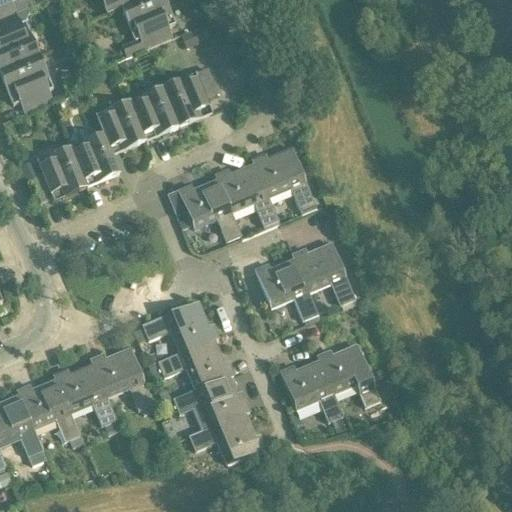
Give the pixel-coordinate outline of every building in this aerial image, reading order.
[(13,0),(0,0),(0,22),(15,17),(34,9),(29,0),(23,0),(15,4),(13,0)] [(145,0),(98,0),(106,18),(121,12),(146,1),(146,0),(145,0)] [(121,12),(135,45),(122,50),(126,61),(172,42),(167,31),(175,28),(162,0),(146,0),(146,1),(121,12)] [(0,75),(38,59),(24,25),(20,27),(15,17),(0,22),(0,75)] [(199,29),(179,38),(185,52),(205,44),(199,29)] [(38,59),(0,75),(0,78),(13,109),(20,106),(24,117),(52,105),(48,94),(53,92),(38,59)] [(116,65),(121,76),(134,71),(129,60),(126,61),(116,65)] [(206,73),(162,92),(179,131),(212,117),(206,103),(217,99),(206,73)] [(162,92),(128,105),(145,145),(179,131),(162,92)] [(128,105),(95,120),(102,138),(103,138),(112,159),(113,159),(145,145),(128,105)] [(102,138),(70,151),(87,191),(120,177),(113,159),(112,159),(103,138),(102,138)] [(70,151),(36,165),(53,205),(87,191),(70,151)] [(266,158),(251,164),(254,169),(267,201),(268,201),(290,192),(299,215),(314,208),(291,154),(268,163),(266,158)] [(229,174),(215,180),(217,185),(231,217),(253,208),(262,230),(277,224),(268,201),(267,201),(254,169),(231,179),(229,174)] [(192,189),(178,195),(193,232),(216,223),(226,246),(241,239),(231,217),(217,185),(194,194),(192,189)] [(306,254),(291,260),(293,265),(294,265),(307,297),(308,297),(330,288),(335,301),(339,310),(355,303),(331,249),(308,259),(306,254)] [(269,269),(255,275),(270,312),(293,303),(302,326),(318,319),(308,297),(307,297),(294,265),(293,265),(271,274),(269,269)] [(143,332),(135,336),(140,348),(148,344),(148,345),(171,335),(180,357),(181,357),(213,344),(218,342),(212,328),(208,330),(198,307),(142,330),(143,332)] [(158,367),(149,371),(154,385),(164,381),(164,382),(187,372),(196,394),(228,381),(229,381),(233,379),(228,366),(223,368),(213,344),(181,357),(180,357),(158,366),(158,367)] [(331,355),(317,361),(319,366),(333,399),(334,398),(354,389),(364,412),(379,405),(356,350),(333,360),(331,355)] [(104,358),(90,364),(92,369),(93,369),(107,402),(107,401),(129,392),(139,415),(154,409),(130,353),(106,363),(104,358)] [(294,371),(280,376),(295,414),(318,405),(328,427),(332,425),(340,422),(343,421),(334,398),(333,399),(319,366),(296,376),(294,371)] [(68,374),(53,380),(55,385),(56,385),(70,417),(71,417),(92,408),(106,441),(117,436),(113,426),(117,424),(107,401),(107,402),(93,369),(92,369),(70,379),(68,374)] [(196,394),(173,403),(180,419),(193,413),(202,435),(244,417),(244,418),(249,416),(243,402),(238,405),(229,381),(228,381),(196,394)] [(31,389),(17,395),(19,400),(33,433),(34,432),(55,423),(65,446),(67,445),(71,454),(84,448),(71,417),(70,417),(56,385),(55,385),(33,394),(31,389)] [(385,401),(392,398),(387,386),(380,389),(385,401)] [(0,446),(19,439),(28,462),(43,455),(34,432),(33,433),(19,400),(0,408),(0,446)] [(202,435),(188,440),(195,456),(218,446),(227,469),(264,453),(259,440),(254,441),(244,418),(244,417),(202,435)] [(337,436),(345,433),(340,422),(332,425),(337,436)]
